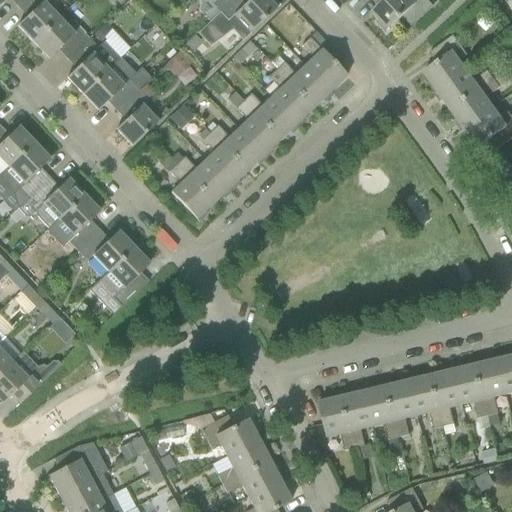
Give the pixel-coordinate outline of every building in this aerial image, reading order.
[(16,27),(32,44),(57,19),(42,3),(45,0),(25,0),(20,6),(29,15),(16,27)] [(197,0),(200,3),(198,12),(209,23),(232,0),(197,0)] [(249,0),(245,4),(241,0),(232,0),(209,23),(217,30),(219,28),(220,29),(223,27),(229,33),(234,33),(238,31),(239,23),(249,34),(263,20),(278,7),(271,0),(249,0)] [(385,0),(372,12),(379,20),(376,23),(385,34),(389,30),(402,18),(411,27),(432,8),(425,1),(416,0),(413,3),(409,0),(385,0)] [(57,19),(32,44),(48,60),(56,52),(60,48),(69,58),(88,40),(79,31),(71,23),(65,28),(57,19)] [(105,25),(93,37),(99,43),(103,39),(111,31),(112,31),(105,25)] [(315,33),(309,39),(321,51),(327,46),(315,33)] [(194,37),(184,46),(192,54),(201,45),(194,37)] [(434,95),(466,72),(459,62),(467,56),(453,37),(428,54),(436,64),(423,74),(436,92),(433,94),(434,95)] [(303,68),(330,96),(332,95),(329,93),(346,78),(321,51),(309,39),(301,47),(312,59),(303,68)] [(88,40),(69,58),(78,67),(65,79),(81,96),(107,71),(119,60),(103,43),(97,49),(88,40)] [(248,43),(232,59),(239,66),(256,50),(248,43)] [(179,53),(164,66),(176,78),(190,65),(179,53)] [(107,71),(81,96),(97,112),(110,100),(118,109),(137,92),(144,85),(150,80),(140,69),(134,75),(119,60),(107,71)] [(283,64),(275,71),(312,110),(323,99),(325,102),(330,96),(303,68),(295,76),(283,64)] [(312,110),(275,71),(268,78),(279,90),(270,99),(297,128),(303,122),(301,120),(312,110)] [(473,81),(466,72),(434,95),(439,101),(441,99),(450,111),(493,80),(487,72),(473,81)] [(493,80),(450,111),(459,124),(456,125),(461,132),(493,109),(486,99),(499,89),(493,80)] [(137,92),(118,109),(127,119),(115,131),(131,148),(157,123),(141,107),(153,95),(144,85),(137,92)] [(297,128),(270,99),(262,107),(250,95),(242,103),(279,141),(290,131),(292,133),(297,128)] [(235,96),(228,103),(235,110),(242,103),(235,96)] [(279,141),(242,103),(235,110),(246,122),(237,131),(264,159),(270,153),(268,151),(279,141)] [(181,108),(169,119),(180,130),(192,119),(181,108)] [(500,118),(493,109),(461,132),(462,133),(464,131),(477,149),(490,140),(497,150),(511,139),(511,118),(508,113),(500,118)] [(5,139),(0,134),(0,161),(7,169),(33,144),(18,127),(5,139)] [(264,159),(237,131),(228,139),(217,127),(209,134),(246,173),(256,162),(258,164),(264,159)] [(246,173),(209,134),(201,141),(213,154),(204,162),(231,190),(237,185),(235,183),(246,173)] [(7,169),(0,175),(0,182),(12,196),(17,210),(46,182),(37,173),(49,161),(33,144),(7,169)] [(165,154),(157,163),(165,171),(174,163),(165,154)] [(184,158),(176,165),(213,204),(223,194),(225,196),(231,190),(204,162),(195,170),(184,158)] [(213,204),(176,165),(168,173),(180,185),(170,194),(197,223),(204,217),(202,215),(213,204)] [(46,182),(17,210),(24,218),(36,218),(48,231),(57,221),(83,196),(67,180),(55,192),(46,182)] [(99,213),(83,196),(57,221),(66,231),(61,236),(77,253),(96,234),(86,225),(99,213)] [(105,244),(96,234),(77,253),(86,263),(92,258),(107,274),(133,249),(117,232),(105,244)] [(133,249),(107,274),(116,283),(111,289),(117,295),(112,300),(121,309),(148,283),(147,282),(144,285),(136,277),(149,265),(133,249)] [(0,258),(0,271),(4,276),(11,270),(0,258)] [(11,270),(4,276),(20,292),(26,286),(11,270)] [(42,303),(26,286),(20,292),(36,309),(42,303)] [(51,312),(42,303),(36,309),(44,318),(51,312)] [(68,344),(76,334),(58,318),(49,328),(68,344)] [(0,374),(11,364),(0,352),(0,374)] [(11,364),(0,374),(0,402),(2,405),(11,396),(19,405),(60,367),(55,363),(51,363),(44,368),(42,366),(36,368),(22,353),(11,364)] [(496,357),(506,396),(511,394),(511,356),(499,360),(498,357),(496,357)] [(506,396),(496,357),(489,359),(490,362),(475,366),(487,417),(498,415),(494,399),(506,396)] [(487,417),(475,366),(461,369),(460,366),(452,368),(461,406),(473,404),(477,420),(487,417)] [(461,406),(452,368),(445,370),(446,373),(431,376),(443,428),(454,426),(450,409),(461,406)] [(416,377),(408,379),(417,417),(429,414),(433,430),(443,428),(431,376),(416,380),(416,377)] [(417,417),(408,379),(400,381),(401,384),(386,387),(399,439),(409,436),(405,420),(417,417)] [(371,388),(363,389),(373,428),(384,425),(388,441),(399,439),(386,387),(371,391),(371,388)] [(373,428),(363,389),(356,391),(356,394),(342,398),(354,449),(364,447),(360,431),(373,428)] [(354,449),(342,398),(327,401),(326,398),(318,400),(327,439),(340,436),(344,452),(354,449)] [(225,458),(260,440),(260,439),(257,440),(246,420),(232,428),(226,417),(200,431),(211,452),(220,447),(225,458)] [(140,439),(129,444),(136,457),(147,451),(140,439)] [(399,439),(388,441),(392,457),(402,455),(399,439)] [(260,440),(225,458),(231,469),(216,477),(221,486),(268,461),(261,448),(264,447),(260,440)] [(89,445),(77,448),(53,461),(58,471),(48,477),(59,498),(101,476),(104,474),(89,445)] [(167,456),(158,461),(165,474),(174,469),(167,456)] [(143,465),(149,476),(157,471),(152,461),(143,465)] [(268,461),(221,486),(226,496),(241,488),(247,499),(282,480),(278,473),(275,475),(268,461)] [(157,471),(149,476),(155,487),(163,482),(157,471)] [(80,511),(111,496),(101,476),(59,498),(66,511),(80,511)] [(282,480),(247,499),(252,509),(247,511),(272,511),(290,503),(279,483),(282,481),(282,480)] [(189,489),(178,496),(182,505),(194,499),(189,489)] [(419,511),(423,510),(412,489),(385,503),(390,511),(419,511)] [(120,511),(111,496),(80,511),(120,511)] [(177,511),(178,511),(173,501),(164,505),(167,511),(177,511)]
